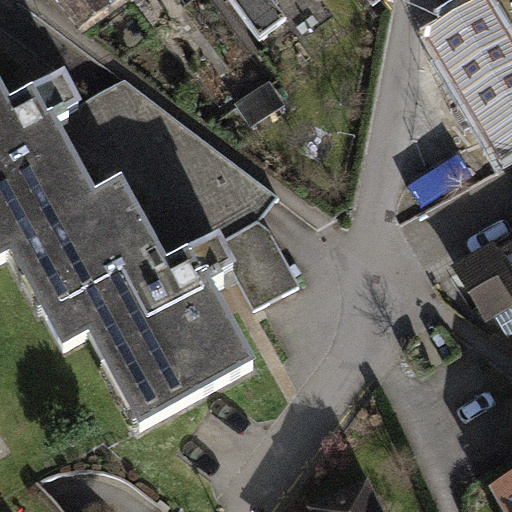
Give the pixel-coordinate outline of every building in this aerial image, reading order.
[(43,0),(84,59),(171,0),(43,0)] [(222,0),(264,56),(291,37),(275,14),(294,0),(222,0)] [(511,38),(491,2),(430,37),(495,149),(511,139),(511,38)] [(0,94),(0,280),(17,271),(70,366),(98,352),(147,444),(259,384),(203,293),(184,304),(128,198),(99,212),(37,107),(14,120),(0,94)] [(271,228),(231,247),(248,284),(224,295),(236,320),(300,291),(271,228)] [(511,241),(448,278),(488,349),(511,335),(511,241)] [(371,511),(367,503),(343,511),(371,511)] [(511,511),(511,503),(498,511),(497,511),(511,511)]
